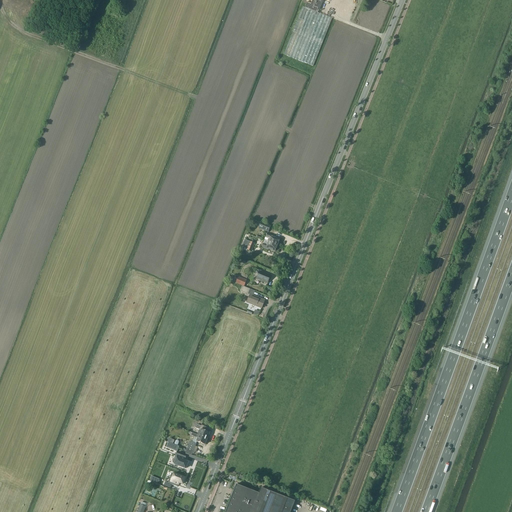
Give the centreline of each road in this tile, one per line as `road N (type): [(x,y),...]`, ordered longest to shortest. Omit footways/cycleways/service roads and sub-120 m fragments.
road 1 (secondary): [(198,511),(402,0)]
road 2 (track): [(0,482),(188,0)]
road 3 (motorway): [(511,194),(396,511)]
road 4 (motorway): [(425,511),(511,276)]
road 5 (track): [(197,97),(12,25),(2,0)]
